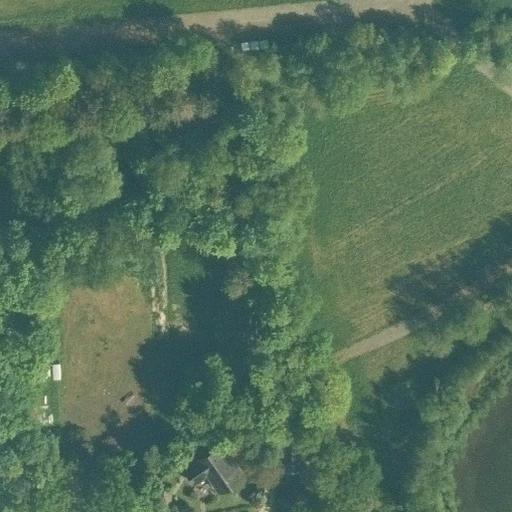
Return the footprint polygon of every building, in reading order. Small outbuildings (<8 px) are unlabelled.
[(285,406),(272,407),(273,423),(286,422),(285,406)] [(306,428),(272,430),(274,469),(309,467),(306,428)] [(256,429),(243,430),(244,447),(257,447),(256,429)] [(220,439),(182,466),(194,483),(206,474),(219,492),(244,473),(220,439)] [(0,511),(14,508),(0,449),(0,511)] [(149,485),(146,499),(159,502),(162,487),(149,485)]
